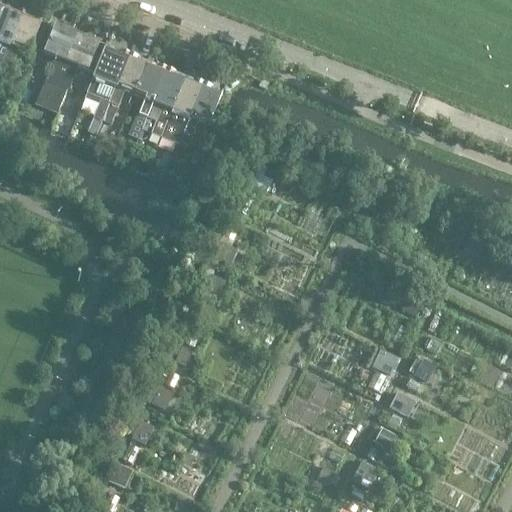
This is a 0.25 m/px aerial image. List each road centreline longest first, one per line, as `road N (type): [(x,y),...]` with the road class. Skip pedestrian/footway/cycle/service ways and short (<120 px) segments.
road 1 (track): [(214,511),(347,243),(511,322)]
road 2 (residential): [(511,138),(152,0)]
